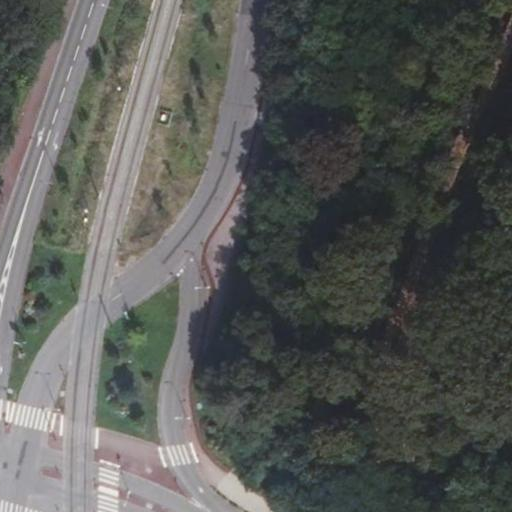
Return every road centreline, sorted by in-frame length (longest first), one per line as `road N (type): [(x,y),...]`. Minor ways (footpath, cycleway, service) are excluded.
road 1 (track): [(394,511),(390,398),(406,313),(511,89)]
road 2 (secondary): [(93,0),(0,297)]
road 3 (tertiary): [(222,511),(187,476),(171,429),(190,301),(186,232)]
road 4 (secondary): [(20,463),(45,375),(72,332),(186,232)]
road 5 (secondary): [(186,232),(225,161),(256,0)]
road 6 (tertiary): [(20,463),(162,511)]
